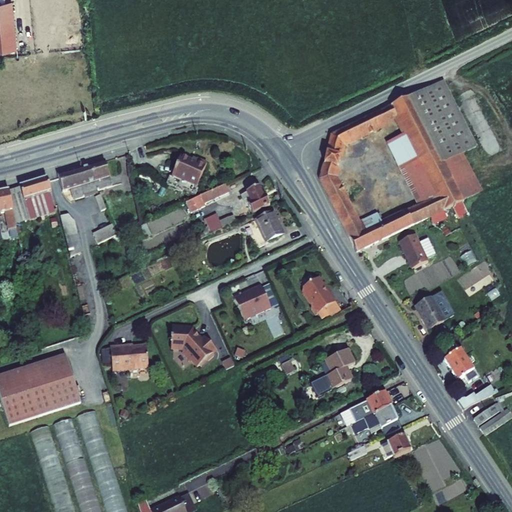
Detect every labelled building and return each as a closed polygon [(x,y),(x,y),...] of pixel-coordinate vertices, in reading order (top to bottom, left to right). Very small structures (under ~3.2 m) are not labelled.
[(0,10),(0,56),(14,56),(11,10),(0,10)] [(445,80),(413,96),(446,159),(464,151),(478,144),(445,80)] [(319,178),(356,249),(454,204),(466,198),(446,159),(413,96),(412,93),(330,133),(325,153),(339,155),(342,143),(396,117),(405,135),(398,138),(410,159),(416,156),(436,194),(417,203),(381,219),(377,211),(357,221),(334,176),(337,164),(323,160),(319,178)] [(464,151),(446,159),(466,198),(484,190),(464,151)] [(323,160),(337,164),(339,155),(325,153),(323,160)] [(436,194),(416,156),(410,159),(398,165),(417,203),(436,194)] [(172,176),(196,187),(207,164),(197,160),(196,163),(180,157),(172,176)] [(88,168),(98,191),(112,187),(105,162),(88,168)] [(98,191),(88,168),(70,173),(78,200),(84,198),(84,196),(94,192),(98,191)] [(75,200),(78,200),(70,173),(58,177),(63,193),(72,190),(75,200)] [(196,188),(196,187),(172,176),(172,177),(170,176),(166,184),(182,191),(183,189),(196,195),(198,189),(196,188)] [(57,213),(47,180),(9,192),(15,220),(28,216),(29,221),(37,219),(34,210),(46,206),(49,215),(57,213)] [(193,201),(198,211),(205,207),(204,205),(229,193),(225,186),(193,201)] [(253,215),(270,206),(265,197),(264,198),(259,188),(241,196),(245,204),(247,203),(253,215)] [(0,214),(5,213),(9,231),(11,231),(12,239),(18,238),(16,225),(15,220),(9,192),(0,193),(0,214)] [(106,210),(101,196),(96,198),(102,212),(106,210)] [(454,204),(460,215),(472,210),(466,198),(454,204)] [(193,201),(186,204),(191,214),(198,211),(193,201)] [(49,215),(46,206),(34,210),(37,219),(49,215)] [(284,236),(273,213),(255,221),(260,232),(254,235),(249,237),(255,249),(284,236)] [(220,222),(216,215),(205,220),(212,234),(223,229),(220,222)] [(233,215),(220,222),(223,229),(237,222),(233,215)] [(15,220),(16,225),(29,221),(28,216),(15,220)] [(68,216),(60,218),(66,240),(77,237),(74,223),(68,216)] [(254,235),(260,232),(255,221),(248,224),(254,235)] [(117,236),(112,226),(100,232),(105,242),(117,236)] [(100,232),(93,235),(98,245),(105,242),(100,232)] [(398,242),(411,268),(428,260),(415,234),(398,242)] [(70,257),(81,254),(77,237),(66,240),(70,257)] [(199,249),(195,242),(184,247),(188,255),(199,249)] [(188,255),(184,247),(175,252),(179,259),(188,255)] [(335,304),(327,292),(326,292),(323,288),(324,286),(319,278),(303,289),(302,293),(311,307),(311,310),(315,317),(335,304)] [(271,309),(261,286),(251,291),(250,293),(250,294),(244,297),(243,294),(238,296),(239,299),(235,301),(244,322),(271,309)] [(426,317),(431,325),(449,314),(434,291),(425,297),(434,312),(426,317)] [(417,302),(426,317),(434,312),(425,297),(417,302)] [(339,311),(335,304),(318,315),(322,320),(328,317),(329,318),(339,311)] [(213,354),(216,351),(205,338),(201,342),(192,331),(191,331),(191,330),(172,329),(171,350),(182,351),(186,355),(186,357),(190,362),(192,362),(198,368),(200,366),(207,359),(209,361),(214,356),(213,354)] [(469,371),(473,376),(482,370),(465,343),(461,345),(458,341),(451,345),(455,351),(449,354),(462,375),(469,371)] [(119,347),(110,348),(111,350),(112,364),(113,372),(149,369),(147,346),(119,349),(119,347)] [(112,364),(111,350),(101,351),(102,365),(112,364)] [(242,359),(245,352),(238,350),(235,357),(242,359)] [(318,382),(325,394),(331,390),(332,391),(353,380),(349,371),(347,372),(345,368),(355,364),(348,351),(325,362),(332,375),(318,382)] [(0,390),(70,369),(66,356),(0,377),(0,390)] [(201,368),(209,361),(207,359),(200,366),(201,368)] [(226,371),(234,367),(230,360),(223,364),(226,371)] [(282,367),(286,375),(294,371),(290,364),(282,367)] [(76,390),(70,369),(0,390),(0,397),(5,413),(76,390)] [(462,396),(468,405),(468,404),(492,393),(487,385),(480,389),(479,387),(472,392),(469,392),(462,396)] [(81,404),(76,390),(5,413),(9,427),(81,404)] [(382,430),(385,437),(401,429),(390,408),(391,407),(385,394),(349,411),(357,424),(345,430),(348,435),(353,433),(354,435),(368,428),(371,435),(382,430)] [(504,400),(503,401),(508,408),(504,410),(506,413),(509,411),(511,415),(511,409),(510,411),(504,400)] [(508,408),(503,401),(478,413),(481,421),(504,410),(508,408)] [(107,511),(127,511),(96,410),(78,415),(107,511)] [(127,418),(129,413),(122,410),(120,416),(127,418)] [(486,433),(511,420),(511,415),(509,411),(506,413),(483,424),(486,433)] [(84,511),(100,511),(73,418),(57,423),(84,511)] [(49,480),(63,476),(49,426),(35,430),(49,480)] [(404,437),(382,447),(387,459),(393,456),(394,459),(411,451),(404,437)] [(303,448),(299,441),(293,443),(297,451),(303,448)] [(296,451),(293,446),(288,449),(291,454),(296,451)] [(367,454),(364,447),(348,455),(351,461),(367,454)] [(67,485),(56,488),(62,511),(65,511),(65,510),(73,507),(67,485)] [(189,495),(180,499),(185,511),(196,511),(197,511),(189,495)] [(185,511),(180,499),(168,505),(167,503),(150,511),(146,502),(138,506),(139,511),(185,511)]
